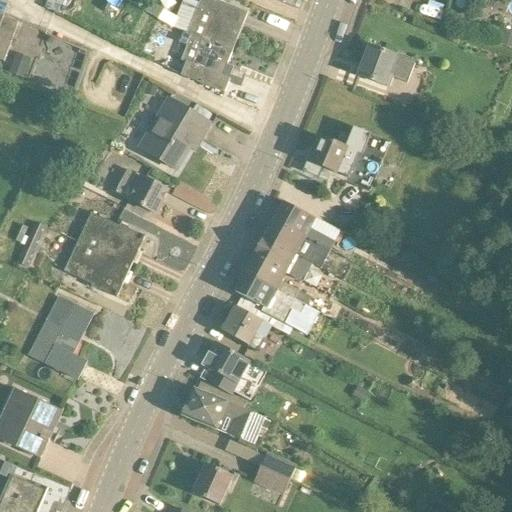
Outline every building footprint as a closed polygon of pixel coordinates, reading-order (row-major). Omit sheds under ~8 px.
[(187,35),(232,54),(248,14),(213,0),(200,0),(187,34),(183,33),(187,35)] [(175,19),(153,5),(151,4),(145,13),(170,28),(175,19)] [(4,17),(0,16),(0,61),(4,63),(18,24),(3,18),(4,17)] [(224,95),(225,95),(230,81),(222,78),(232,54),(187,35),(183,33),(179,44),(186,47),(181,62),(186,64),(180,77),(224,95)] [(357,78),(387,88),(391,78),(406,83),(413,63),(368,47),(357,78)] [(167,100),(138,148),(177,172),(197,138),(202,142),(211,126),(167,100)] [(319,140),(306,174),(319,180),(323,170),(347,179),(345,184),(371,194),(382,164),(387,166),(396,162),(402,148),(353,130),(346,150),(319,140)] [(168,192),(141,179),(140,179),(127,172),(115,195),(129,202),(156,216),(168,192)] [(284,204),(274,222),(331,253),(336,244),(311,230),(316,221),(284,204)] [(91,215),(78,245),(130,270),(145,238),(128,230),(126,234),(118,231),(120,228),(91,215)] [(331,253),(274,222),(265,240),(312,266),(321,271),(331,253)] [(29,270),(47,229),(34,224),(17,265),(29,270)] [(22,245),(28,230),(19,227),(13,242),(22,245)] [(265,240),(255,257),(287,275),(286,275),(303,284),(308,275),(307,274),(312,266),(265,240)] [(130,270),(78,245),(64,274),(93,287),(94,284),(102,287),(100,291),(117,299),(130,270)] [(255,257),(246,275),(307,308),(311,299),(282,283),(286,275),(287,275),(255,257)] [(237,308),(288,337),(292,330),(306,338),(313,324),(319,326),(324,317),(307,308),(246,275),(236,294),(243,298),(237,308)] [(73,357),(93,316),(75,307),(68,321),(52,313),(29,357),(78,382),(87,364),(73,357)] [(236,308),(222,333),(249,348),(263,323),(236,308)] [(212,373),(206,384),(231,398),(250,364),(216,344),(202,368),(212,373)] [(0,422),(0,441),(3,443),(40,460),(49,441),(43,438),(56,410),(15,390),(0,422)] [(182,418),(217,432),(240,441),(251,415),(193,391),(182,418)] [(267,455),(261,469),(290,482),(297,468),(267,455)] [(219,507),(233,478),(205,466),(192,495),(219,507)] [(290,482),(261,469),(254,484),(283,498),(290,482)] [(10,478),(9,480),(0,501),(0,511),(34,511),(43,492),(10,478)]
